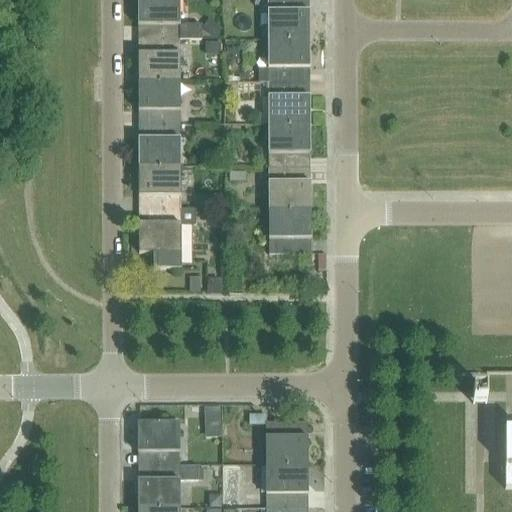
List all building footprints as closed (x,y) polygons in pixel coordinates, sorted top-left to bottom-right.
[(174,0),(140,0),(141,28),(157,28),(157,42),(179,42),(200,42),(200,27),(174,27),(174,0)] [(292,0),(266,0),(267,42),(308,42),(308,13),(293,13),(292,0)] [(141,85),(174,85),(174,57),(179,57),(179,42),(157,42),(157,56),(141,56),(141,85)] [(308,42),(267,42),(267,85),(293,85),(293,71),(309,71),(308,42)] [(157,127),(179,127),(179,112),(175,112),(174,85),(141,85),(141,113),(157,113),(157,127)] [(293,85),(267,85),(267,128),(309,128),(309,99),(293,99),(293,85)] [(142,170),(175,170),(175,142),(179,142),(179,127),(157,127),(157,141),(142,142),(142,170)] [(309,128),(267,128),(268,171),(294,170),(293,156),(309,156),(309,128)] [(175,170),(142,170),(142,199),(158,199),(158,213),(180,213),(180,198),(175,198),(175,170)] [(294,170),(268,171),(268,213),(309,213),(309,184),(294,184),(294,170)] [(176,228),(180,228),(191,228),(191,212),(180,213),(158,213),(158,227),(142,227),(143,256),(153,256),(153,271),(180,271),(180,252),(176,252),(176,228)] [(309,213),(268,213),(268,257),(294,257),(294,243),(310,243),(309,213)] [(244,404),(244,417),(265,417),(265,405),(244,404)] [(137,425),(137,454),(153,454),(153,468),(179,468),(179,425),(137,425)] [(291,425),(265,425),(265,468),(307,468),(307,439),(291,439),(291,425)] [(137,482),(137,511),(179,511),(179,483),(197,482),(197,468),(179,468),(153,468),(153,482),(137,482)] [(307,468),(265,468),(265,511),(292,511),(292,497),(307,497),(307,468)]
